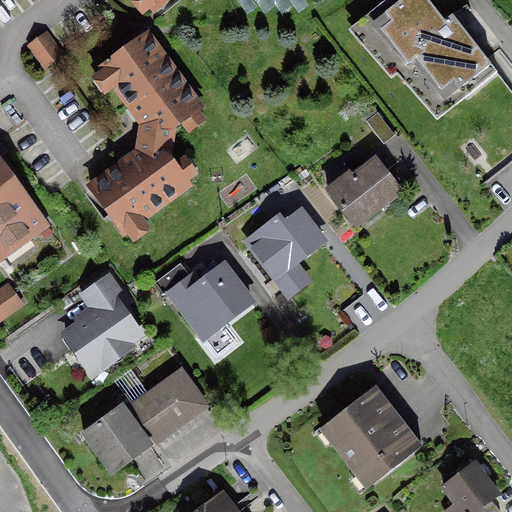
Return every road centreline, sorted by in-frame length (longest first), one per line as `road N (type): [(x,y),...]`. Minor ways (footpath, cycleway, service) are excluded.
road 1 (residential): [(399,320),(119,511)]
road 2 (residential): [(399,320),(511,460)]
road 3 (residential): [(511,225),(399,320)]
road 4 (residential): [(0,402),(74,511)]
